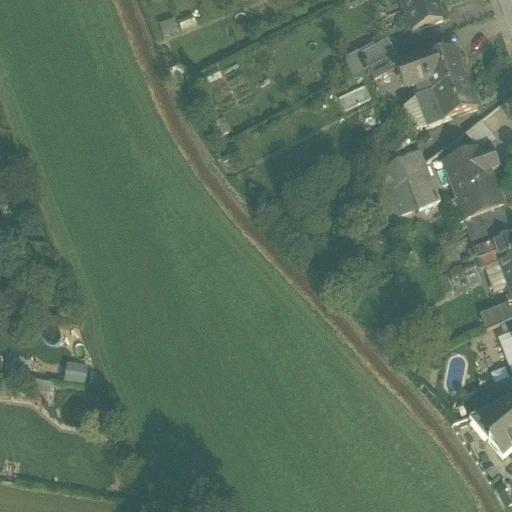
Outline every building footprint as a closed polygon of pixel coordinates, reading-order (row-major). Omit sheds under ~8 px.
[(442,26),(432,0),(400,0),(412,36),(442,26)] [(359,58),(367,73),(395,58),(388,43),(359,58)] [(425,65),(423,65),(434,94),(462,84),(452,55),(425,65)] [(399,70),(402,69),(395,58),(367,73),(374,85),(399,71),(399,70)] [(423,65),(425,65),(423,61),(402,69),(399,70),(399,71),(407,93),(409,91),(410,93),(414,91),(418,100),(434,94),(423,65)] [(474,114),(462,84),(434,94),(446,125),(474,114)] [(362,89),(339,100),(344,110),(367,100),(362,89)] [(446,125),(434,94),(418,100),(403,113),(420,133),(430,130),(430,132),(446,125)] [(487,148),(446,163),(468,223),(469,225),(500,214),(485,173),(495,170),(487,148)] [(383,202),(409,181),(425,167),(420,152),(403,166),(394,170),(392,168),(374,183),(383,202)] [(438,204),(425,167),(409,181),(419,211),(438,204)] [(503,223),(500,214),(469,225),(468,223),(464,225),(470,240),(503,223)] [(509,239),(503,223),(470,240),(474,251),(509,239)] [(511,247),(509,239),(474,251),(479,267),(495,262),(511,309),(511,247)] [(47,280),(44,263),(26,267),(29,284),(47,280)] [(489,334),(511,322),(511,316),(508,308),(482,320),(489,334)] [(88,369),(67,366),(63,385),(85,388),(88,369)] [(13,384),(1,383),(0,391),(0,400),(10,402),(13,384)] [(511,406),(511,383),(478,400),(486,417),(489,416),(511,406)] [(511,406),(489,416),(498,441),(489,447),(501,466),(511,456),(511,406)]
